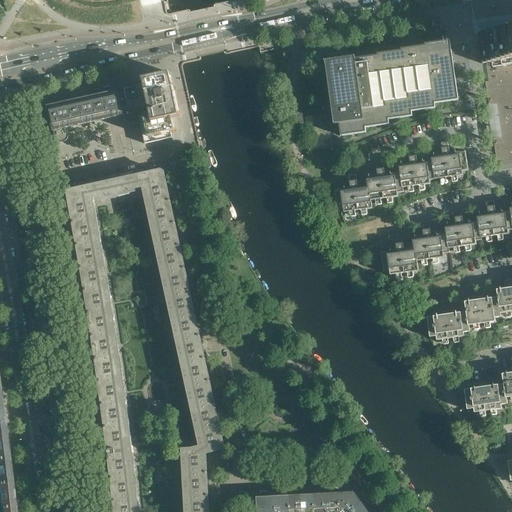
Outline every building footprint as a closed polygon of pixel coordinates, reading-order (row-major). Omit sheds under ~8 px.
[(511,28),(478,33),(482,64),(500,62),(504,61),(509,60),(511,60),(511,28)] [(459,100),(455,76),(450,41),(425,44),(425,46),(402,49),(402,51),(378,54),(378,56),(356,59),(356,58),(330,61),(326,62),(335,126),(340,125),(341,136),(366,133),(366,128),(389,125),(389,120),(413,117),(412,112),(436,108),(435,104),(459,100)] [(180,116),(179,108),(174,87),(171,73),(144,79),(144,82),(145,85),(124,89),(125,91),(124,91),(129,113),(130,115),(138,113),(145,144),(172,138),(171,133),(176,132),(173,118),(178,117),(180,116)] [(129,113),(124,91),(112,94),(117,116),(129,113)] [(117,116),(112,94),(100,97),(104,118),(117,116)] [(104,118),(100,97),(87,100),(92,121),(104,118)] [(92,121),(87,100),(75,102),(80,124),(92,121)] [(80,124),(75,102),(63,105),(67,127),(80,124)] [(67,127),(63,105),(50,108),(57,137),(57,138),(57,139),(58,140),(59,141),(60,141),(60,142),(61,142),(62,142),(63,142),(65,142),(66,141),(66,140),(67,140),(68,139),(68,138),(68,137),(68,136),(68,135),(66,127),(67,127)] [(469,171),(466,152),(450,154),(450,153),(449,148),(448,142),(445,142),(441,143),(443,154),(432,156),(432,160),(434,170),(429,171),(430,180),(463,176),(463,172),(469,171)] [(430,180),(429,171),(434,170),(432,160),(418,163),(416,151),(413,151),(409,151),(410,163),(399,165),(400,173),(402,183),(397,183),(398,193),(404,192),(403,188),(431,184),(430,180)] [(402,183),(400,173),(385,175),(385,174),(385,169),(384,169),(384,163),(380,164),(376,164),(378,176),(367,177),(368,185),(370,201),(372,201),(398,197),(398,193),(397,183),(402,183)] [(144,187),(144,183),(165,178),(164,173),(161,171),(116,181),(119,195),(134,192),(133,189),(144,187)] [(370,201),(368,185),(358,187),(357,175),(353,176),(349,176),(350,182),(351,187),(351,188),(335,191),(338,210),(344,209),(344,213),(373,209),(372,201),(370,201)] [(170,201),(165,178),(144,183),(144,187),(149,206),(170,201)] [(119,195),(116,181),(70,191),(69,194),(70,199),(91,195),(92,198),(103,196),(104,199),(119,195)] [(96,218),(92,199),(92,198),(91,195),(70,199),(74,222),(96,218)] [(175,223),(170,201),(149,206),(154,228),(175,223)] [(511,229),(511,220),(510,211),(496,213),(494,201),(491,201),(487,201),(489,213),(477,215),(478,221),(481,238),(482,238),(509,234),(508,231),(511,229)] [(481,238),(478,221),(464,223),(463,222),(464,222),(463,217),(456,218),(456,224),(445,225),(446,234),(448,249),(449,249),(477,245),(476,241),(482,240),(482,238),(481,238)] [(100,241),(98,229),(96,218),(74,222),(76,234),(75,235),(76,237),(77,238),(78,244),(100,241)] [(180,246),(175,223),(154,228),(158,251),(180,246)] [(448,249),(446,234),(431,236),(431,235),(431,230),(430,230),(430,224),(426,224),(422,225),(424,236),(413,238),(414,248),(416,262),(418,262),(444,258),(444,254),(450,253),(449,249),(448,249)] [(104,263),(101,245),(100,241),(78,244),(80,256),(79,257),(80,260),(81,261),(82,267),(104,263)] [(416,262),(414,248),(404,249),(404,244),(396,245),(397,251),(381,253),(384,272),(390,272),(391,276),(419,272),(418,262),(416,262)] [(185,268),(180,246),(158,251),(163,273),(185,268)] [(108,286),(106,274),(104,263),(82,267),(84,279),(83,280),(84,283),(85,283),(86,290),(108,286)] [(190,291),(185,268),(163,273),(168,296),(190,291)] [(511,288),(510,280),(504,280),(505,289),(497,290),(498,298),(501,314),(511,312),(511,288)] [(111,309),(108,291),(108,286),(86,290),(88,302),(87,303),(87,305),(88,306),(90,313),(111,309)] [(195,313),(190,291),(168,296),(173,318),(195,313)] [(501,314),(498,298),(484,300),(484,297),(478,298),(478,301),(465,302),(467,312),(469,326),(470,326),(496,322),(495,318),(502,317),(501,314)] [(115,332),(111,309),(90,313),(91,324),(91,325),(91,328),(92,329),(93,335),(115,332)] [(471,332),(470,326),(469,326),(467,312),(448,315),(448,313),(442,313),(442,316),(427,318),(430,338),(437,337),(437,341),(465,337),(464,333),(471,332)] [(200,336),(195,313),(173,318),(178,341),(200,336)] [(118,355),(117,343),(115,332),(93,335),(95,347),(94,348),(94,351),(96,351),(97,358),(118,355)] [(205,358),(200,336),(178,341),(183,363),(205,358)] [(122,378),(119,360),(118,355),(97,358),(98,370),(97,371),(98,373),(99,374),(100,381),(122,378)] [(210,381),(205,358),(183,363),(188,386),(210,381)] [(511,373),(503,375),(504,384),(506,398),(507,398),(511,397),(511,373)] [(125,401),(123,389),(122,378),(100,381),(101,393),(101,394),(101,396),(102,397),(103,404),(125,401)] [(215,403),(210,381),(188,386),(193,408),(215,403)] [(508,404),(507,398),(506,398),(504,384),(485,387),(485,385),(479,386),(479,388),(465,390),(468,410),(474,409),(475,413),(502,409),(501,405),(508,404)] [(128,424),(125,406),(125,401),(103,404),(105,415),(104,416),(104,419),(105,420),(106,426),(128,424)] [(220,426),(215,403),(193,408),(198,430),(220,426)] [(131,446),(129,433),(128,424),(106,426),(107,438),(107,439),(107,442),(108,443),(109,449),(131,446)] [(224,447),(220,426),(198,430),(202,448),(205,447),(206,454),(211,453),(213,452),(213,451),(223,450),(224,447)] [(0,458),(8,458),(7,446),(0,446),(0,458)] [(134,453),(133,446),(131,446),(109,449),(110,455),(131,453),(134,453)] [(207,472),(206,454),(205,447),(202,448),(192,450),(184,450),(185,474),(207,472)] [(134,475),(132,460),(131,453),(110,455),(111,466),(110,467),(110,470),(111,471),(112,478),(134,475)] [(0,470),(10,470),(8,458),(0,458),(0,470)] [(0,483),(11,482),(10,470),(0,470),(0,483)] [(208,495),(207,472),(185,474),(186,497),(208,495)] [(137,498),(134,475),(112,478),(113,489),(113,490),(113,493),(114,494),(115,501),(137,498)] [(0,495),(13,494),(11,482),(0,483),(0,495)] [(0,507),(14,506),(13,494),(0,495),(0,507)] [(348,511),(360,503),(354,494),(340,495),(340,511),(348,511)] [(209,511),(208,495),(186,497),(187,511),(209,511)] [(340,511),(340,495),(327,496),(327,511),(340,511)] [(315,511),(314,496),(302,497),(302,511),(315,511)] [(327,511),(327,496),(314,496),(315,511),(327,511)] [(302,511),(302,497),(289,498),(290,511),(302,511)] [(138,511),(138,509),(137,498),(115,501),(115,511),(138,511)] [(290,511),(289,498),(274,499),(274,511),(277,511),(280,511),(279,511),(290,511)] [(277,511),(274,511),(274,499),(259,500),(260,511),(279,511),(280,511),(277,511)] [(366,511),(360,503),(348,511),(366,511)]
